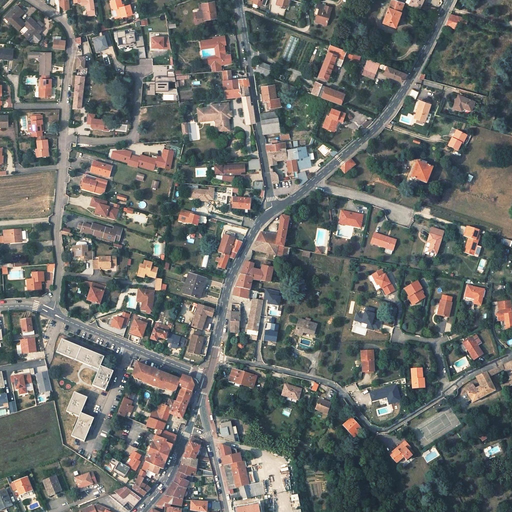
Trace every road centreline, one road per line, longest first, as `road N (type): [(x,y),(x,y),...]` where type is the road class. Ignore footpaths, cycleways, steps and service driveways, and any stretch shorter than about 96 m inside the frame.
road 1 (residential): [(213,356),(335,386),(370,428),(382,430),(469,372),(511,355)]
road 2 (tertiary): [(450,0),(381,121),(308,185)]
road 3 (unclassified): [(238,0),(272,212)]
road 4 (residential): [(62,142),(68,29),(29,0)]
road 5 (tertiary): [(272,212),(230,277),(213,356)]
road 6 (residential): [(50,312),(62,166)]
road 7 (residential): [(62,142),(133,137),(138,69)]
